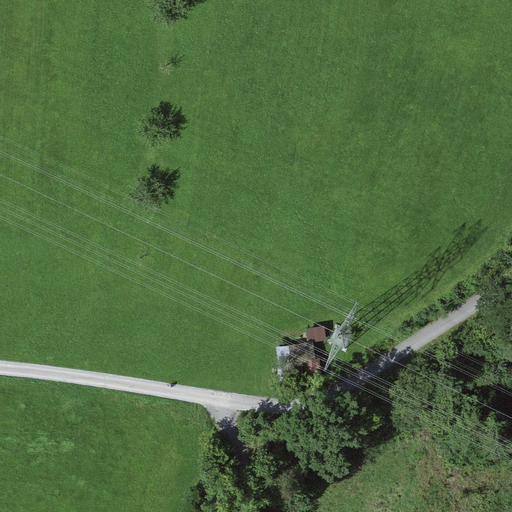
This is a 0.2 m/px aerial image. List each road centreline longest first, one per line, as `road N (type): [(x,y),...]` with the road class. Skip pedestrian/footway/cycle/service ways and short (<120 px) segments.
road 1 (track): [(511,282),(320,400),(282,408),(226,401)]
road 2 (track): [(226,401),(0,370)]
